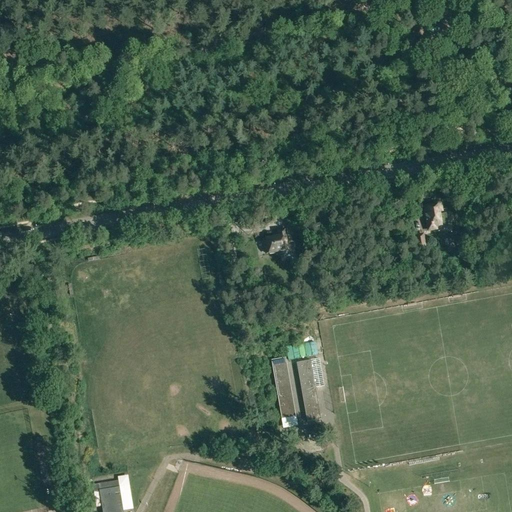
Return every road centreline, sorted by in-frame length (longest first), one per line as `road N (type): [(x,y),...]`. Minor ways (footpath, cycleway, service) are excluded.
road 1 (unclassified): [(0,239),(511,151)]
road 2 (track): [(387,0),(157,65),(0,64)]
